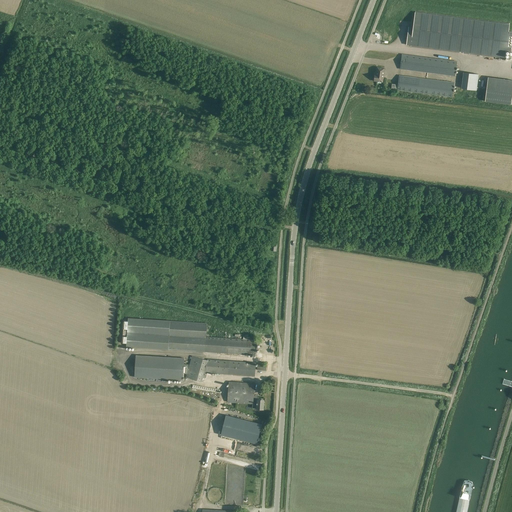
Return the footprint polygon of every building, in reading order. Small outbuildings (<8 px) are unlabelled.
[(409,27),(406,45),(505,57),(506,52),(511,53),(511,42),(511,30),(509,30),(509,25),(415,12),(413,28),(409,27)] [(457,62),(402,55),(400,69),(455,76),(457,62)] [(384,68),(377,67),(376,74),(375,74),(374,81),(383,82),(383,78),(384,78),(384,74),(384,68)] [(464,72),(461,88),(476,90),(478,74),(464,72)] [(454,83),(399,76),(397,90),(452,97),(454,83)] [(511,95),(511,80),(488,77),(485,101),(511,104),(511,95)] [(128,318),(126,347),(168,349),(256,355),(257,350),(262,350),(262,341),(206,337),(207,323),(170,321),(128,318)] [(136,354),(134,377),(183,380),(184,357),(136,354)] [(207,360),(192,356),(186,377),(201,382),(204,374),(207,374),(207,372),(228,374),(255,376),(256,363),(229,361),(208,360),(207,360)] [(252,408),(253,399),(254,384),(229,382),(228,402),(253,403),(252,408)] [(257,400),(253,399),(252,408),(257,408),(263,409),(264,401),(263,401),(261,401),(261,400),(258,399),(257,400)] [(226,415),(221,435),(257,444),(262,424),(226,415)]
